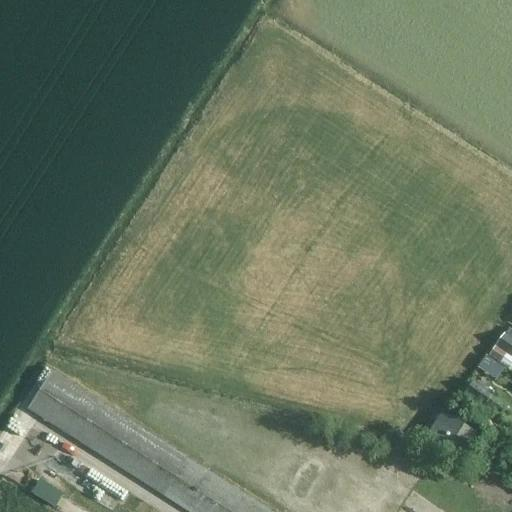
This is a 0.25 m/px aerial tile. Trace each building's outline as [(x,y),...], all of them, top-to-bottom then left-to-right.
[(495,347),(511,358),(511,357),(511,337),(505,333),(495,347)] [(511,368),(511,358),(495,347),(489,355),(510,371),(511,368)] [(190,511),(271,511),(53,372),(29,409),(190,511)] [(465,392),(487,408),(495,397),(472,381),(465,392)] [(459,456),(475,432),(443,411),(428,435),(459,456)] [(461,511),(472,490),(459,484),(446,511),(461,511)]
